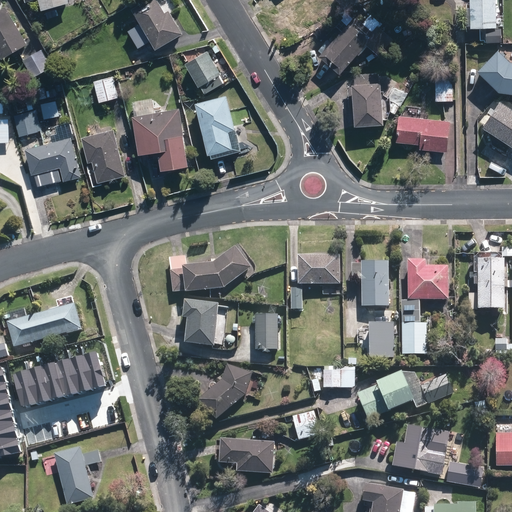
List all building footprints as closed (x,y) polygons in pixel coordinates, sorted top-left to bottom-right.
[(69,0),(42,0),(45,10),(70,3),(69,0)] [(158,0),(151,0),(135,10),(160,51),(182,38),(158,0)] [(314,0),(287,0),(306,30),(326,18),(314,0)] [(495,0),(472,0),(473,29),(496,28),(495,0)] [(9,9),(0,14),(0,48),(5,58),(29,45),(9,9)] [(151,43),(135,16),(127,21),(143,48),(151,43)] [(356,21),(324,58),(342,74),(369,44),(379,54),(391,40),(379,29),(373,36),(356,21)] [(43,51),(26,62),(35,77),(53,66),(43,51)] [(208,54),(190,64),(206,93),(224,83),(208,54)] [(483,73),(502,91),(511,92),(511,66),(511,67),(499,56),(483,73)] [(113,77),(96,81),(101,102),(118,97),(113,77)] [(452,78),(437,78),(438,102),(452,101),(452,78)] [(384,81),(358,84),(362,122),(387,120),(384,81)] [(227,99),(202,105),(214,157),(242,150),(237,130),(235,130),(227,99)] [(511,112),(501,106),(486,131),(511,146),(511,112)] [(184,109),(138,118),(144,151),(164,147),(168,167),(194,162),(184,109)] [(34,113),(17,117),(22,136),(39,132),(34,113)] [(446,153),(449,125),(403,120),(400,143),(423,145),(422,150),(446,153)] [(116,132),(87,139),(93,161),(97,160),(102,181),(126,175),(116,132)] [(73,140),(31,151),(37,173),(65,166),(68,179),(82,176),(73,140)] [(236,248),(211,266),(187,269),(190,289),(225,285),(250,267),(236,248)] [(338,257),(303,256),(303,282),(338,282),(338,257)] [(504,261),(481,261),(481,307),(504,307),(504,261)] [(425,262),(412,262),(412,296),(449,296),(449,268),(425,269),(425,262)] [(388,304),(388,264),(366,264),(367,304),(388,304)] [(302,308),(302,290),(293,290),(293,308),(302,308)] [(422,300),(405,300),(405,320),(422,320),(422,300)] [(214,343),(218,306),(188,303),(187,315),(192,316),(190,341),(214,343)] [(14,313),(4,316),(9,334),(15,333),(18,344),(81,326),(75,306),(25,319),(24,315),(15,318),(14,313)] [(278,316),(259,316),(259,348),(278,348),(278,316)] [(397,321),(373,321),(373,354),(397,354),(397,321)] [(427,325),(405,325),(405,353),(427,353),(427,325)] [(234,342),(235,339),(234,336),(231,335),(228,336),(227,339),(228,342),(231,343),(234,342)] [(507,339),(497,339),(497,349),(507,349),(507,339)] [(102,400),(70,358),(47,376),(79,418),(102,400)] [(229,367),(224,383),(205,399),(219,416),(245,395),(251,374),(229,367)] [(354,385),(354,367),(335,367),(336,385),(354,385)] [(384,385),(361,394),(370,416),(412,399),(402,374),(383,382),(384,385)] [(0,436),(14,394),(0,389),(0,436)] [(313,413),(295,417),(301,438),(318,433),(313,413)] [(408,446),(400,444),(395,465),(428,471),(432,453),(445,456),(449,435),(411,428),(408,446)] [(511,435),(500,436),(499,462),(511,462),(511,435)] [(3,447),(0,446),(0,455),(2,456),(2,459),(23,463),(25,445),(4,442),(3,447)] [(272,472),(274,445),(225,442),(224,460),(242,462),(241,470),(272,472)] [(93,497),(80,451),(58,457),(70,503),(93,497)] [(484,465),(452,461),(450,480),(482,484),(484,465)] [(399,511),(403,492),(369,486),(367,498),(377,500),(375,511),(399,511)]
